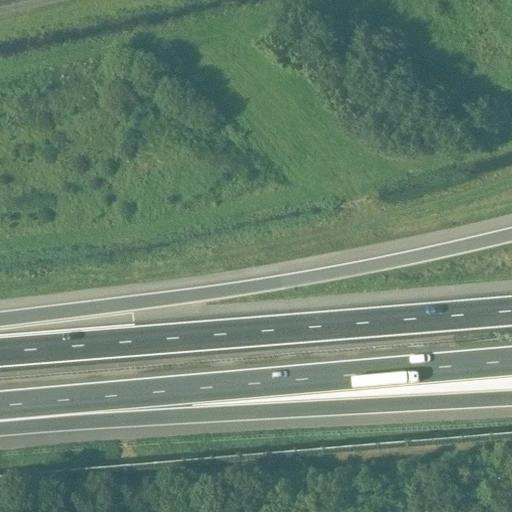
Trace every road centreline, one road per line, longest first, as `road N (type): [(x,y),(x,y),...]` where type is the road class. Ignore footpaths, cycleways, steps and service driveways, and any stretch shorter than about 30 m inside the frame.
road 1 (motorway): [(511,233),(305,279),(0,327)]
road 2 (motorway): [(511,312),(0,354)]
road 3 (motorway): [(62,401),(511,363)]
road 4 (motorway): [(62,401),(511,398)]
